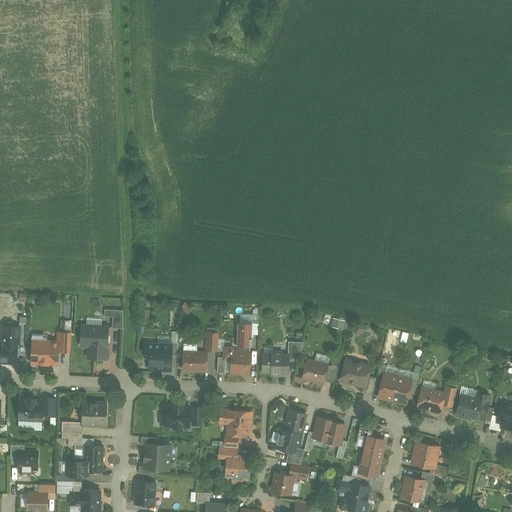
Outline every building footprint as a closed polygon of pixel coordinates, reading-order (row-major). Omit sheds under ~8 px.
[(123,310),(105,309),(104,316),(112,316),(112,328),(123,328),(123,310)] [(72,329),(72,319),(62,319),(62,330),(72,329)] [(252,323),(238,323),(237,346),(250,347),(251,347),(252,323)] [(362,323),(353,327),(355,334),(365,330),(362,323)] [(3,325),(3,342),(16,342),(19,342),(20,326),(3,325)] [(109,327),(81,325),(81,343),(89,343),(88,358),(106,359),(107,347),(108,347),(109,327)] [(71,333),(58,332),(58,341),(59,341),(58,351),(70,351),(71,333)] [(219,333),(207,332),(206,350),(218,351),(219,333)] [(58,341),(46,341),(45,342),(43,342),(44,334),(32,333),(32,341),(33,342),(32,362),(40,363),(41,364),(48,364),(50,363),(58,363),(58,351),(59,341),(58,341)] [(3,342),(0,341),(0,362),(16,363),(17,342),(16,342),(3,342)] [(303,342),(288,341),(288,355),(288,359),(299,359),(303,342)] [(156,344),(146,343),(145,358),(150,358),(150,369),(170,370),(171,356),(171,354),(170,354),(155,354),(156,344)] [(233,347),(224,347),(224,357),(224,360),(226,360),(231,360),(231,372),(249,373),(250,352),(249,352),(237,352),(235,352),(235,351),(233,351),(233,347)] [(207,353),(183,352),(183,368),(184,370),(190,370),(192,369),(206,369),(207,353)] [(282,352),(273,352),(273,355),(264,354),(263,371),(272,372),(272,374),(281,374),(281,372),(287,372),(288,359),(288,355),(282,355),(282,352)] [(224,357),(223,357),(218,357),(217,372),(225,372),(226,360),(224,360),(224,357)] [(328,364),(307,359),(303,378),(323,383),(328,364)] [(370,365),(346,359),(341,380),(363,385),(365,386),(367,375),(370,365)] [(386,369),(379,368),(377,375),(383,377),(384,373),(385,373),(386,369)] [(385,373),(384,373),(383,377),(381,387),(378,396),(392,400),(398,376),(385,373)] [(377,377),(367,375),(365,386),(363,385),(363,389),(373,391),(375,385),(377,378),(377,377)] [(383,377),(377,375),(377,377),(377,378),(375,385),(381,387),(383,377)] [(411,380),(398,376),(392,400),(406,403),(411,380)] [(457,388),(446,386),(444,393),(445,393),(442,403),(453,406),(457,388)] [(444,393),(422,388),(418,406),(440,411),(442,403),(445,393),(444,393)] [(476,398),(462,394),(457,413),(483,420),(486,406),(489,397),(477,394),(476,398)] [(44,398),(19,398),(19,421),(44,422),(44,417),(44,398)] [(57,398),(44,398),(44,417),(57,417),(57,398)] [(107,403),(83,402),(82,424),(107,424),(107,403)] [(175,404),(174,406),(167,406),(166,425),(174,426),(173,428),(182,428),(182,426),(189,426),(190,407),(183,406),(183,404),(175,404)] [(494,408),(486,406),(483,420),(482,422),(490,424),(494,408)] [(203,407),(193,407),(193,425),(202,425),(203,407)] [(511,409),(506,408),(501,426),(511,428),(511,409)] [(252,411),(221,409),(220,419),(229,420),(228,434),(228,435),(239,435),(246,436),(247,427),(251,427),(252,411)] [(306,414),(290,410),(285,429),(282,429),(281,433),(279,433),(277,443),(279,443),(278,447),(289,450),(294,451),(295,448),(296,445),(299,445),(306,414)] [(332,420),(318,417),(314,433),(313,437),(314,438),(324,440),(324,441),(326,441),(332,420)] [(345,424),(337,422),(337,424),(335,423),(334,421),(332,420),(326,441),(339,444),(340,444),(341,440),(345,424)] [(374,424),(361,421),(358,435),(367,436),(371,437),(374,424)] [(314,433),(309,431),(305,448),(304,449),(311,450),(314,438),(313,437),(314,433)] [(239,435),(228,435),(228,434),(226,434),(225,447),(237,448),(238,448),(239,435)] [(371,437),(367,436),(359,471),(368,474),(377,475),(385,440),(371,437)] [(159,438),(141,437),(141,445),(146,445),(146,443),(159,444),(159,438)] [(347,441),(341,440),(340,444),(339,444),(336,457),(343,459),(347,441)] [(439,446),(416,441),(412,463),(431,467),(434,468),(435,464),(439,446)] [(159,444),(146,443),(146,445),(145,456),(170,458),(171,445),(159,444)] [(103,446),(84,445),(84,461),(83,471),(89,471),(102,471),(103,446)] [(225,447),(219,446),(219,457),(227,457),(225,476),(232,476),(232,483),(242,483),(242,479),(249,479),(250,460),(240,459),(240,456),(237,456),(237,448),(225,447)] [(291,462),(301,465),(304,450),(295,448),(294,451),(289,450),(286,461),(291,462)] [(19,451),(18,467),(23,467),(23,472),(39,472),(39,451),(19,451)] [(170,458),(145,456),(144,466),(144,468),(157,469),(169,470),(170,458)] [(74,459),(70,459),(68,461),(67,461),(67,475),(74,475),(80,475),(83,475),(87,475),(89,474),(89,471),(83,471),(84,461),(76,461),(74,459)] [(301,465),(291,462),(289,475),(293,476),(293,477),(306,479),(309,466),(301,465)] [(448,467),(435,464),(434,468),(431,467),(430,473),(435,474),(446,476),(448,467)] [(157,469),(144,468),(144,466),(139,466),(138,474),(156,475),(157,469)] [(430,473),(422,471),(421,480),(420,481),(424,482),(433,484),(435,474),(430,473)] [(289,475),(276,472),(272,491),(290,494),(293,477),(293,476),(289,475)] [(421,480),(406,477),(402,497),(420,501),(424,482),(420,481),(421,480)] [(293,494),(299,495),(302,479),(296,478),(293,494)] [(364,511),(370,486),(340,480),(338,490),(348,492),(347,499),(342,498),(340,507),(353,510),(352,511),(364,511)] [(156,491),(156,483),(135,481),(133,504),(154,506),(155,505),(156,491)] [(55,486),(39,486),(39,493),(49,493),(49,498),(54,498),(55,486)] [(98,511),(100,490),(82,489),(82,492),(71,492),(71,504),(81,505),(81,511),(98,511)] [(28,492),(27,511),(45,511),(48,511),(49,498),(49,493),(39,493),(28,492)] [(210,493),(197,492),(196,503),(206,503),(209,503),(210,493)] [(307,511),(308,505),(295,502),(294,511),(307,511)] [(209,503),(206,503),(205,511),(225,511),(226,504),(209,503)]
